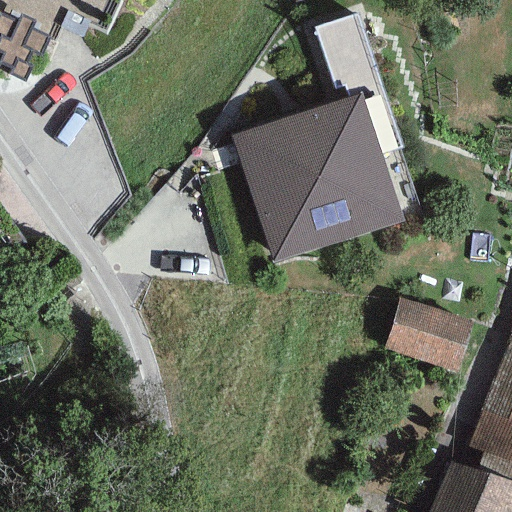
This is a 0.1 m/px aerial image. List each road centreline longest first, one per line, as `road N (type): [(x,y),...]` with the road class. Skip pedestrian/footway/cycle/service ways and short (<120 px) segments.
road 1 (unclassified): [(169,511),(127,334),(0,139)]
road 2 (track): [(102,286),(79,359),(45,422),(0,471)]
